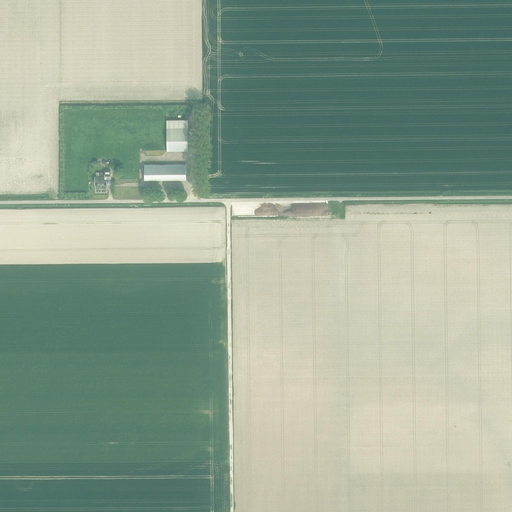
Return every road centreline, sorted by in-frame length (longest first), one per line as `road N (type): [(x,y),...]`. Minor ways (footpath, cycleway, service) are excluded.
road 1 (unclassified): [(511,197),(0,202)]
road 2 (track): [(228,200),(232,511)]
